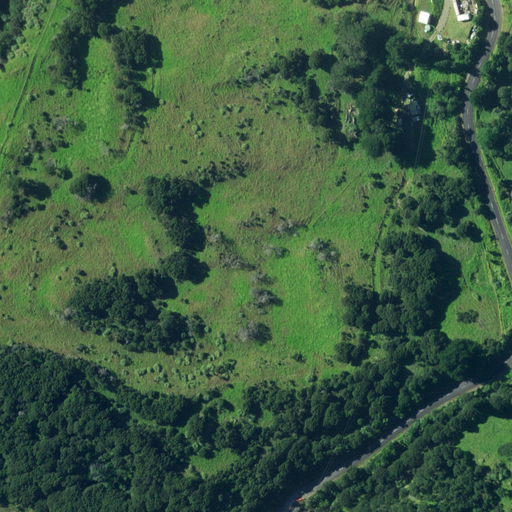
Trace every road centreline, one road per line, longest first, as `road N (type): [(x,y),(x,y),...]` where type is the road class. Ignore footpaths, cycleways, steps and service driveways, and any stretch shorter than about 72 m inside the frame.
road 1 (unclassified): [(281,511),(418,409),(511,353)]
road 2 (unclassified): [(511,266),(465,111),(493,33),(493,0)]
